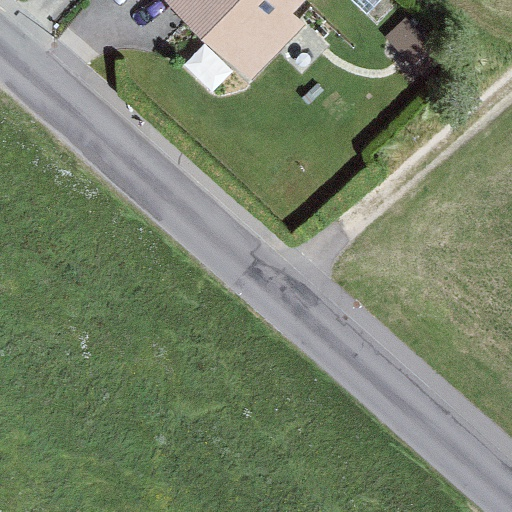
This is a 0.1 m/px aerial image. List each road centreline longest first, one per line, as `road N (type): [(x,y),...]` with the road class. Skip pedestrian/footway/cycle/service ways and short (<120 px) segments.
road 1 (tertiary): [(0,46),(511,501)]
road 2 (track): [(275,292),(511,84)]
